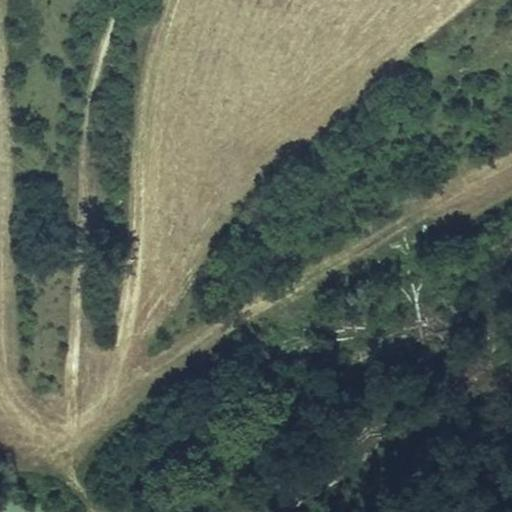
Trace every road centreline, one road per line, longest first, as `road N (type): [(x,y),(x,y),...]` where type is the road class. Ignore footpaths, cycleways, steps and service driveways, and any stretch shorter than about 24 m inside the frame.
road 1 (track): [(123,0),(89,110),(72,418),(83,488),(107,511)]
road 2 (track): [(120,511),(258,392),(511,233)]
